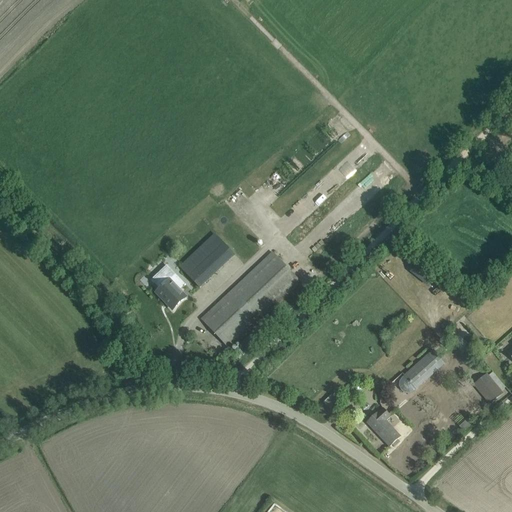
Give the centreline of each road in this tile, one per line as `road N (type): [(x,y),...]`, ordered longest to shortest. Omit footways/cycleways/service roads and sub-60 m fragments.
road 1 (unclassified): [(0,443),(103,397),(206,387),(298,416),(409,492)]
road 2 (track): [(511,106),(228,390)]
road 3 (track): [(133,390),(112,316),(0,197)]
road 4 (unclassified): [(409,492),(511,399)]
